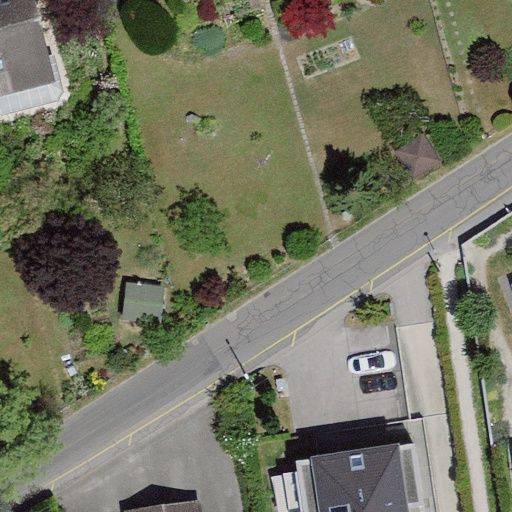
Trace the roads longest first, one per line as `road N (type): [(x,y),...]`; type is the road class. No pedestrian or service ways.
road 1 (unclassified): [(0,487),(511,165)]
road 2 (unknown): [(197,368),(217,511)]
